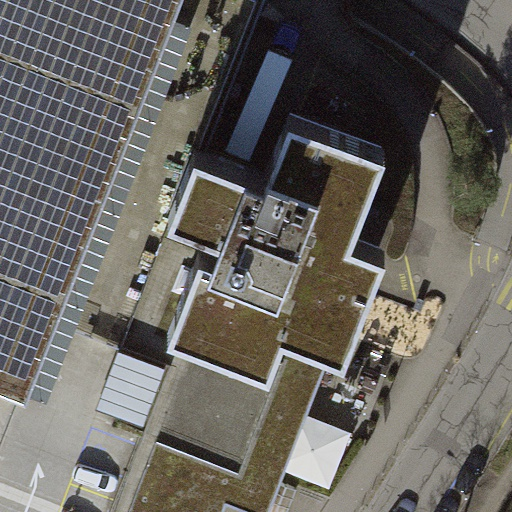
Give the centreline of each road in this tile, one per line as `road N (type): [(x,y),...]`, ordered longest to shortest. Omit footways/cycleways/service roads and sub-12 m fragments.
road 1 (unknown): [(44,2),(156,44),(181,60),(191,85),(188,111),(59,418)]
road 2 (residential): [(402,511),(511,343)]
